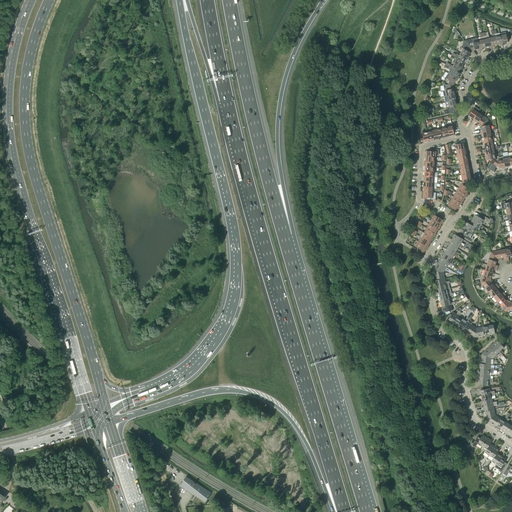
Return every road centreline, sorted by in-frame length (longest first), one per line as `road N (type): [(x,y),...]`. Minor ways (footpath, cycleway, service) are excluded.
road 1 (motorway): [(179,0),(235,240),(235,294),(207,350),(152,387)]
road 2 (motorway): [(226,99),(344,511)]
road 3 (primary): [(32,0),(8,96),(12,148),(89,411)]
road 4 (primary): [(97,376),(28,151),(25,92),(49,0)]
road 5 (motorway): [(109,421),(212,390),(263,398),(305,440),(338,511)]
road 6 (motorway): [(367,511),(284,236)]
road 7 (motorway): [(284,236),(279,100),(294,49),(322,0)]
road 8 (motorway): [(284,236),(229,0)]
road 9 (unclassified): [(473,420),(464,392),(470,353),(439,325),(425,272),(452,219)]
road 10 (residential): [(452,219),(419,200),(422,146),(464,136)]
